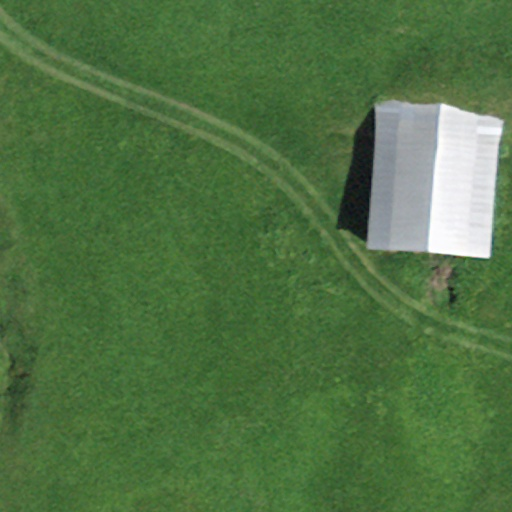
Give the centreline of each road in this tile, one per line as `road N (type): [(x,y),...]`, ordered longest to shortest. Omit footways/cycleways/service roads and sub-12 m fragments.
road 1 (track): [(230,511),(154,411),(0,57)]
road 2 (track): [(438,269),(431,316),(511,345)]
